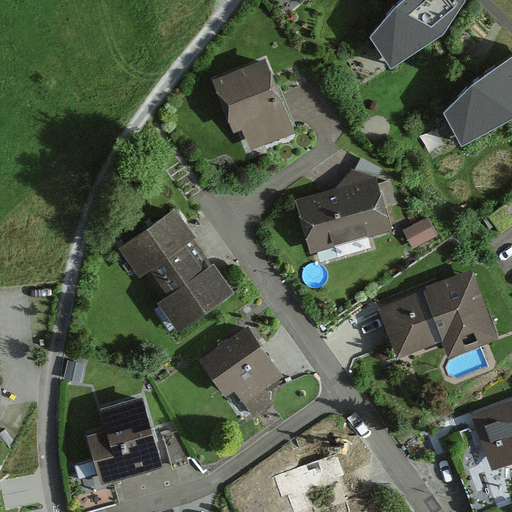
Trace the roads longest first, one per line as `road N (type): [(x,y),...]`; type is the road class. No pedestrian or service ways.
road 1 (residential): [(344,390),(223,214),(323,150)]
road 2 (track): [(231,0),(111,159),(80,240)]
road 3 (residential): [(80,240),(59,324),(49,420),(58,511)]
road 4 (residential): [(344,390),(238,466),(112,511)]
road 5 (residential): [(430,511),(344,390)]
